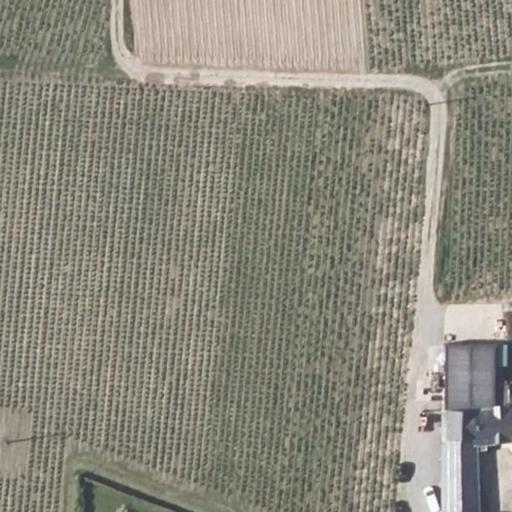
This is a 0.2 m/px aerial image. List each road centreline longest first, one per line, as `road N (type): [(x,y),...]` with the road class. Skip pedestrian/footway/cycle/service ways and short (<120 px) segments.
road 1 (track): [(111,0),(116,57),(140,78),(426,92),(436,123),(418,390)]
road 2 (residential): [(417,511),(418,390)]
